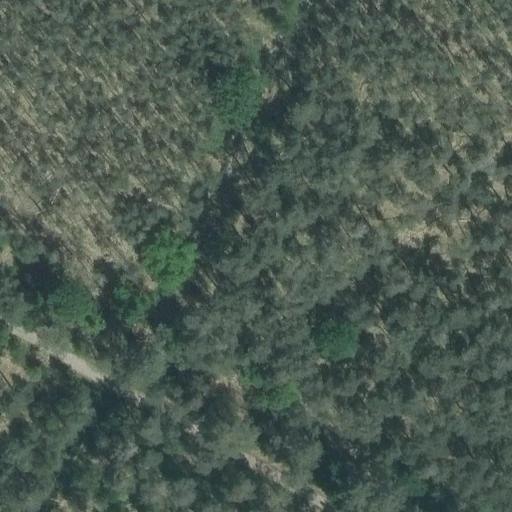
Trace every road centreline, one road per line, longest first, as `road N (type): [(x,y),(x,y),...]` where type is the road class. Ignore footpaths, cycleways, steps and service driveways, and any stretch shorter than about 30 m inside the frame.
road 1 (track): [(292,0),(102,384)]
road 2 (track): [(0,326),(336,511)]
road 3 (track): [(109,387),(37,511)]
